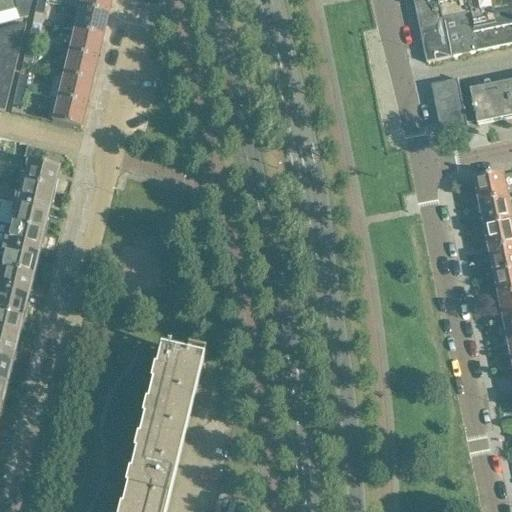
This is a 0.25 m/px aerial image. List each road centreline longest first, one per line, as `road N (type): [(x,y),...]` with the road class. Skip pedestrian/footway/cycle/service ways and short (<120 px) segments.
road 1 (residential): [(18,511),(141,3)]
road 2 (secondary): [(209,0),(280,312),(305,511)]
road 3 (secondary): [(357,511),(338,316),(264,0)]
road 4 (residential): [(491,511),(423,169)]
road 5 (residential): [(423,169),(384,0)]
